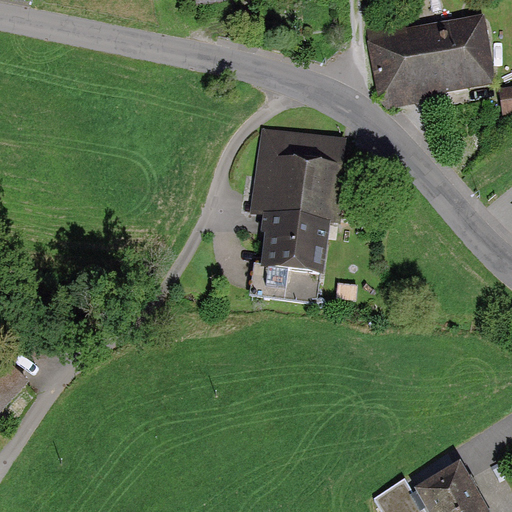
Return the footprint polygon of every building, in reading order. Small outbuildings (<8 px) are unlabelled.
[(481,15),(367,34),(378,101),(493,81),(481,15)] [(511,89),(498,92),(501,113),(511,111),(511,89)] [(259,267),(315,278),(339,143),(263,130),(250,206),(269,210),(259,267)] [(3,368),(0,371),(0,411),(1,412),(23,385),(3,368)] [(383,511),(491,511),(461,461),(416,487),(420,494),(413,497),(404,482),(376,499),(383,511)]
